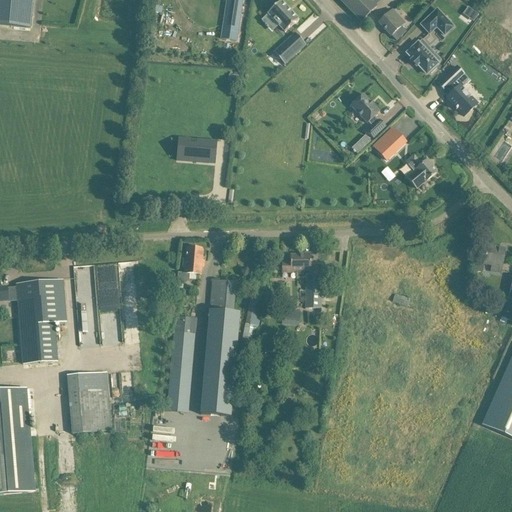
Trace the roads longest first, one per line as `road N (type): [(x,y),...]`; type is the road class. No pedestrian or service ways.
road 1 (unclassified): [(0,250),(142,237),(393,232),(429,226),(486,180)]
road 2 (unclassified): [(486,180),(321,0)]
